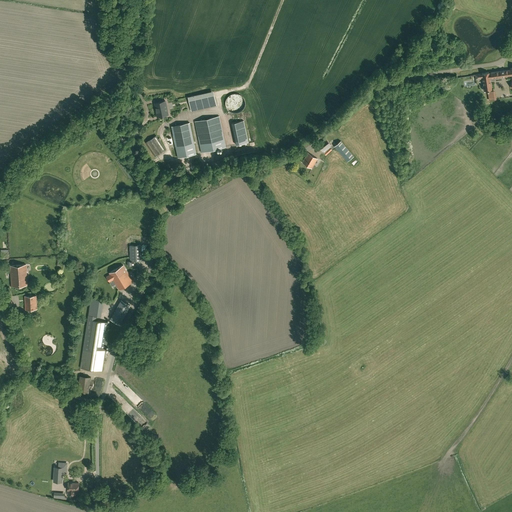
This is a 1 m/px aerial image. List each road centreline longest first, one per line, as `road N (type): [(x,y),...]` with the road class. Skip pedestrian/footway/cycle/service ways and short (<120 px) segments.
road 1 (unclassified): [(155,197),(186,171),(291,158),(383,80),(493,63),(511,47)]
road 2 (unclassified): [(92,511),(100,406),(116,345),(150,271),(155,197)]
road 3 (unclassified): [(155,197),(147,167),(111,111),(140,0)]
road 4 (track): [(111,111),(33,161),(2,205)]
